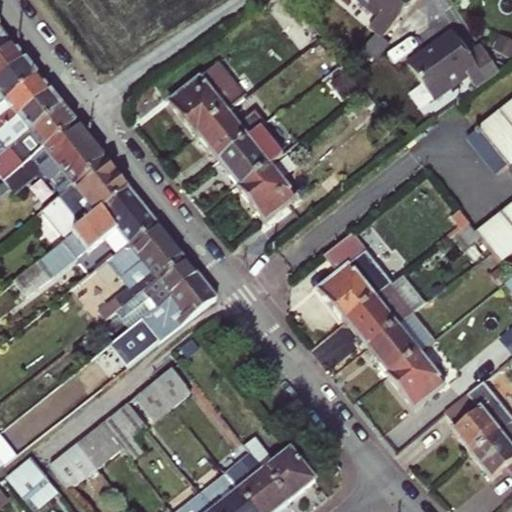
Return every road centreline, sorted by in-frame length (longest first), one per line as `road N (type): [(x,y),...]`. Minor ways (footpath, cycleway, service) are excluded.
road 1 (residential): [(388,480),(85,105)]
road 2 (residential): [(85,105),(245,0)]
road 3 (residential): [(85,105),(7,0)]
